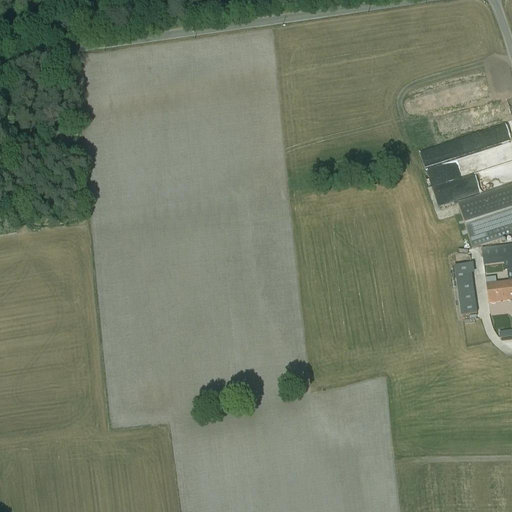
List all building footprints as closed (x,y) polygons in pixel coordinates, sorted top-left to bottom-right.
[(70,131),(51,134),(53,158),(73,156),(70,131)] [(511,186),(459,203),(474,251),(511,239),(511,186)] [(511,302),(511,246),(481,250),(484,275),(507,273),(508,283),(496,284),(495,278),(484,280),(488,305),(495,306),(496,304),(511,302)] [(474,265),(454,267),(460,317),(477,315),(472,276),(475,276),(474,265)] [(511,331),(498,333),(499,340),(511,338),(511,331)]
